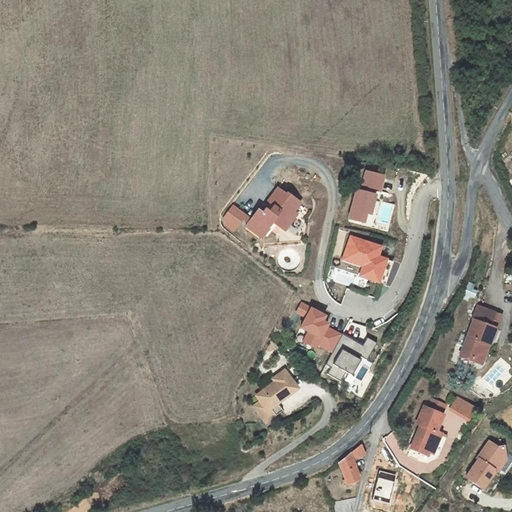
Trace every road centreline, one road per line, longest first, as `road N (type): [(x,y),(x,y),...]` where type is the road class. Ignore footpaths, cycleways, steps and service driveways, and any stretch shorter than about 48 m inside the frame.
road 1 (tertiary): [(437,280),(390,389),(341,449),(166,511)]
road 2 (tertiary): [(438,36),(448,185),(437,280)]
road 3 (residential): [(478,168),(438,36)]
road 4 (unclassified): [(437,280),(461,257),(478,168)]
